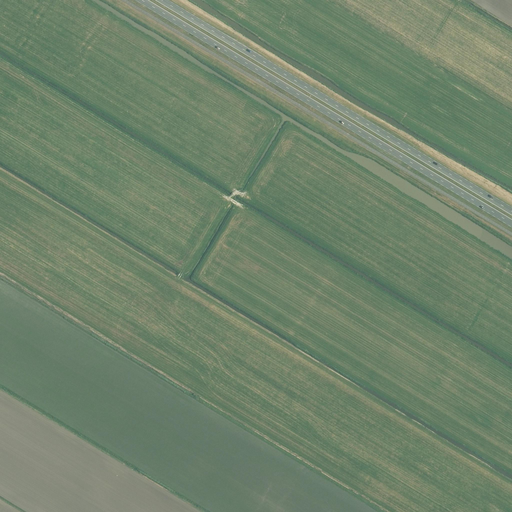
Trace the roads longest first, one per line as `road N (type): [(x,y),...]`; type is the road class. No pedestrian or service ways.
road 1 (primary): [(141,0),(511,223)]
road 2 (primary): [(511,211),(162,0)]
